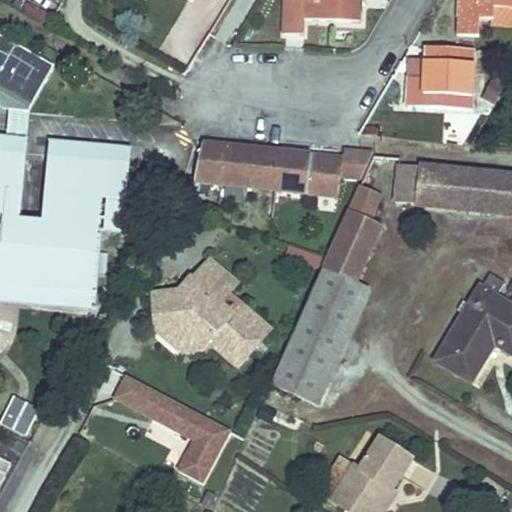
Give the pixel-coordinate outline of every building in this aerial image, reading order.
[(305,21),(305,0),(285,0),(284,35),(304,36),(305,21)] [(305,0),(305,21),(360,23),(361,0),(375,0),(376,0),(375,0),(305,0)] [(511,0),(458,0),(457,38),(478,39),(480,19),(493,19),(494,10),(511,10),(511,0)] [(511,26),(511,10),(494,10),(493,19),(493,25),(511,26)] [(55,69),(0,38),(0,95),(31,112),(55,69)] [(470,111),(473,52),(425,49),(425,63),(424,81),(410,80),(409,80),(407,108),(470,111)] [(424,81),(425,63),(410,62),(410,64),(409,80),(410,80),(424,81)] [(0,109),(9,114),(7,143),(6,154),(16,154),(11,217),(0,217),(0,221),(0,227),(20,229),(31,112),(0,95),(0,109)] [(0,221),(0,217),(11,217),(16,154),(6,154),(7,143),(0,142),(0,221)] [(251,189),(257,151),(203,145),(195,183),(251,189)] [(277,190),(282,154),(257,151),(251,189),(253,189),(277,191),(277,190)] [(354,173),(355,162),(282,154),(277,190),(277,191),(319,196),(322,175),(322,174),(342,176),(343,177),(343,172),(354,173)] [(100,236),(66,233),(67,222),(88,224),(93,161),(54,158),(49,220),(62,221),(61,232),(41,231),(20,229),(0,227),(0,294),(94,302),(100,236)] [(49,220),(54,158),(49,158),(45,220),(49,220)] [(371,224),(382,199),(371,194),(387,160),(374,158),(347,215),(348,215),(371,224)] [(93,161),(88,224),(92,224),(97,162),(93,161)] [(511,215),(511,177),(400,167),(396,204),(470,212),(484,213),(511,215)] [(339,199),(343,177),(342,176),(322,174),(322,175),(319,196),(339,199)] [(347,215),(271,385),(318,406),(371,291),(358,284),(382,230),(371,224),(348,215),(347,215)] [(238,280),(210,255),(190,277),(218,303),(213,308),(225,319),(240,302),(228,291),(238,280)] [(511,354),(511,309),(495,299),(505,283),(491,275),(437,362),(471,383),(495,344),(511,354)] [(218,303),(190,277),(182,287),(151,290),(153,312),(169,311),(172,314),(172,324),(199,349),(206,341),(216,350),(218,348),(226,355),(224,357),(234,366),(245,355),(244,349),(251,348),(269,328),(240,302),(225,319),(213,308),(218,303)] [(199,349),(172,324),(172,314),(169,311),(153,312),(154,326),(180,349),(199,349)] [(176,473),(205,487),(233,430),(131,381),(118,407),(191,442),(176,473)] [(415,459),(384,439),(365,468),(357,463),(333,501),(350,511),(370,511),(386,488),(393,493),(415,459)] [(0,488),(11,463),(0,458),(0,488)] [(393,493),(386,488),(370,511),(386,511),(397,495),(393,493)]
